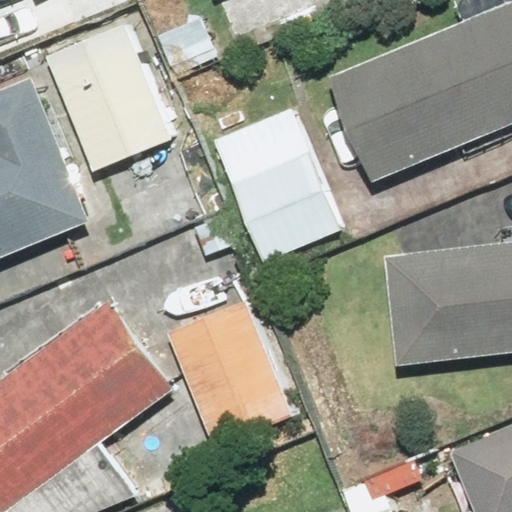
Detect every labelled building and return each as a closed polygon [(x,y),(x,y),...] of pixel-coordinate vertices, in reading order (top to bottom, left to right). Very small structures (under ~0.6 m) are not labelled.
[(304,0),(211,0),(228,40),(307,8),(304,0)] [(511,4),(338,77),(381,182),(511,127),(511,4)] [(132,24),(50,55),(94,169),(176,138),(132,24)] [(0,262),(98,223),(39,78),(0,94),(0,262)] [(294,107),(217,136),(265,261),(342,232),(294,107)] [(511,244),(391,257),(402,364),(511,352),(511,244)] [(250,298),(168,333),(217,446),(298,411),(250,298)] [(183,390),(115,300),(0,387),(0,504),(6,511),(110,511),(148,498),(108,446),(183,390)] [(511,511),(511,431),(459,453),(483,511),(511,511)]
